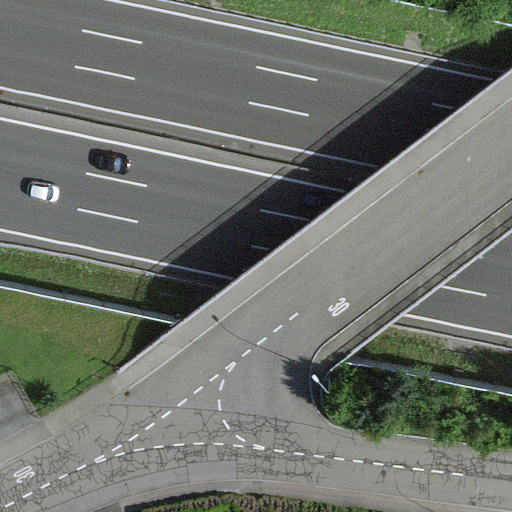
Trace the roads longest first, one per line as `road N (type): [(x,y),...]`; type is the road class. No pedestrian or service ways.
road 1 (motorway): [(0,172),(511,280)]
road 2 (motorway): [(511,144),(0,38)]
road 3 (residential): [(511,488),(149,426)]
road 4 (residential): [(271,335),(511,152)]
road 5 (residential): [(149,426),(0,511)]
road 6 (residential): [(271,335),(149,426)]
